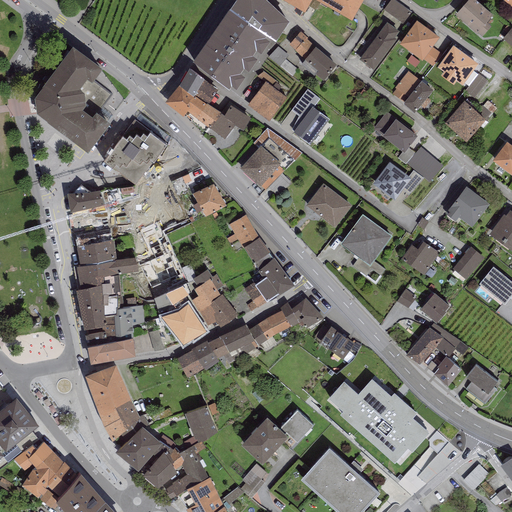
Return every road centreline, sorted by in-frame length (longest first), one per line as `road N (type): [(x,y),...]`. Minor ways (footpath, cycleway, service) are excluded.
road 1 (tertiary): [(485,430),(414,379),(285,240)]
road 2 (residential): [(340,54),(511,196)]
road 3 (tertiary): [(285,240),(150,98)]
road 4 (residential): [(29,10),(31,33),(14,88),(36,199)]
road 5 (residential): [(136,501),(95,479),(10,372)]
road 6 (residential): [(36,199),(68,362)]
road 7 (residential): [(36,199),(79,174),(150,98)]
road 8 (tertiary): [(29,10),(150,98)]
road 9 (tertiary): [(142,84),(34,0)]
road 10 (residential): [(403,0),(511,73)]
road 11 (residential): [(226,0),(183,66),(142,84)]
